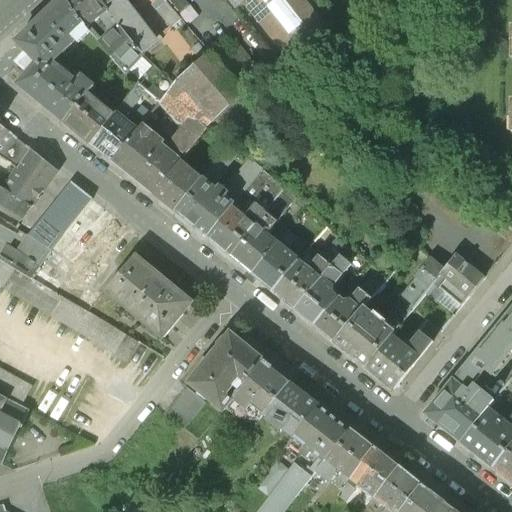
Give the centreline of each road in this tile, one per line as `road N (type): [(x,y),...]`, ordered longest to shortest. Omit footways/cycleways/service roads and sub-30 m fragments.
road 1 (residential): [(396,422),(92,177),(0,90)]
road 2 (residential): [(396,422),(511,277)]
road 3 (residential): [(507,511),(396,422)]
